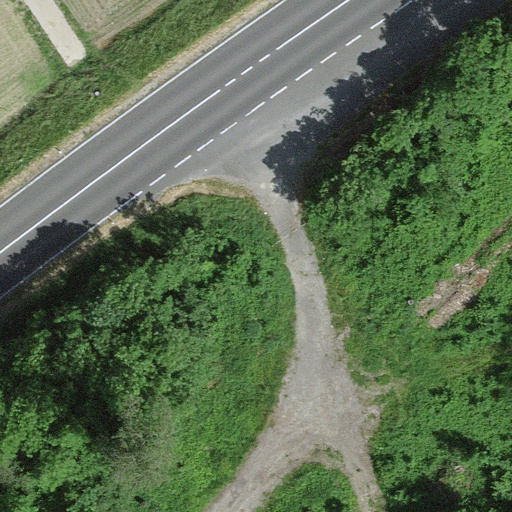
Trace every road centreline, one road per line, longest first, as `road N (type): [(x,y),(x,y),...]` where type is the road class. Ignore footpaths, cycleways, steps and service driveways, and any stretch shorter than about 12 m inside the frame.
road 1 (track): [(228,511),(332,406),(286,176),(237,77)]
road 2 (primary): [(0,255),(351,0)]
